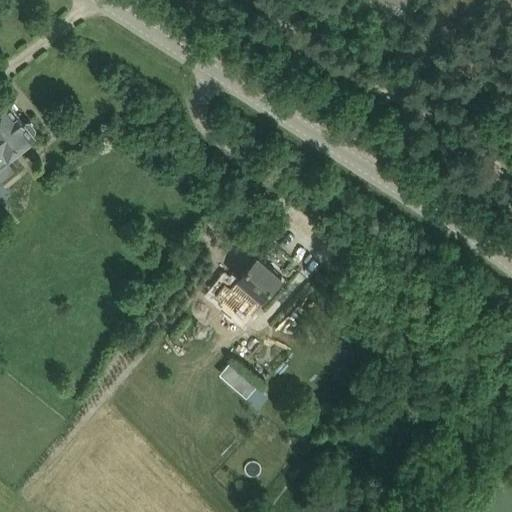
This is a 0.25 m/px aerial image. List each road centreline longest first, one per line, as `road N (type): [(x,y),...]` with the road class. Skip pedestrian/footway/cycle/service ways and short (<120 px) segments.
road 1 (track): [(205,65),(197,124),(400,312),(410,340),(383,395),(339,422),(266,511)]
road 2 (tertiary): [(511,265),(101,0)]
